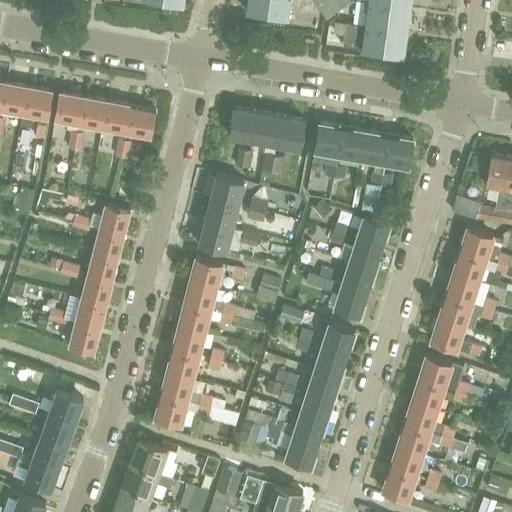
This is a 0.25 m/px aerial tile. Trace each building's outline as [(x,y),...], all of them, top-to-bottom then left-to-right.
[(288,17),(290,0),(248,0),(247,10),(271,14),(272,18),(281,19),(283,16),(288,17)] [(330,0),(325,0),(318,5),(327,17),(337,9),(330,0)] [(369,0),(366,23),(366,24),(407,30),(410,6),(369,0)] [(362,46),(362,48),(366,49),(366,52),(376,54),(377,50),(403,54),(407,30),(366,24),(366,23),(347,20),(343,43),(362,46)] [(0,99),(0,105),(22,110),(23,110),(28,85),(4,80),(0,99)] [(23,110),(22,110),(20,121),(31,123),(32,112),(47,114),(52,89),(28,85),(23,110)] [(55,116),(79,120),(83,95),(60,90),(55,116)] [(83,95),(79,120),(103,124),(107,99),(83,95)] [(107,99),(103,124),(126,129),(131,103),(107,99)] [(131,103),(126,129),(150,133),(155,107),(131,103)] [(230,132),(254,137),(259,109),(235,105),(230,132)] [(259,109),(254,137),(278,141),(283,114),(259,109)] [(283,114),(278,141),(301,145),(306,118),(283,114)] [(315,147),(338,151),(343,125),(319,120),(315,147)] [(44,136),(47,124),(37,122),(35,134),(44,136)] [(343,125),(338,151),(361,155),(366,129),(343,125)] [(76,146),(78,129),(72,128),(69,145),(76,146)] [(84,130),(78,129),(76,146),(82,147),(84,130)] [(366,129),(361,155),(375,158),(373,170),(383,171),(385,159),(390,133),(366,129)] [(385,159),(408,164),(413,137),(390,133),(385,159)] [(123,155),(126,137),(120,136),(117,153),(123,155)] [(131,138),(126,137),(123,155),(128,156),(131,138)] [(252,148),(238,145),(235,163),(249,165),(252,148)] [(264,150),(261,167),(273,169),(276,152),(264,150)] [(276,152),(273,169),(282,171),(285,153),(276,152)] [(499,183),(495,205),(505,207),(506,201),(507,194),(508,195),(511,174),(511,156),(491,153),(486,181),(499,183)] [(327,161),(324,174),(333,176),(334,176),(336,163),(327,161)] [(336,163),(334,176),(345,178),(348,165),(336,163)] [(380,184),(383,171),(373,170),(371,182),(367,182),(362,207),(376,209),(380,184)] [(383,171),(380,184),(390,186),(393,173),(383,171)] [(218,172),(212,195),(239,202),(245,179),(218,172)] [(14,205),(28,208),(33,188),(19,184),(14,205)] [(60,197),(62,190),(44,186),(41,198),(46,199),(48,195),(60,197)] [(212,195),(206,218),(243,227),(249,204),(239,202),(212,195)] [(253,195),(251,205),(267,209),(269,199),(253,195)] [(313,205),(322,215),(333,206),(323,196),(313,205)] [(477,217),(504,221),(506,207),(505,207),(495,205),(480,202),(477,217)] [(104,212),(101,226),(125,232),(131,209),(106,203),(106,205),(101,204),(100,211),(104,212)] [(271,212),(266,211),(267,209),(251,205),(248,215),(270,220),(271,212)] [(76,212),(75,219),(92,222),(93,216),(76,212)] [(364,214),(357,237),(382,245),(390,223),(364,214)] [(243,227),(206,218),(200,241),(227,248),(231,234),(241,236),(243,227)] [(337,218),(334,229),(346,233),(350,222),(337,218)] [(90,228),(92,222),(75,219),(74,225),(90,228)] [(101,226),(95,249),(119,256),(125,232),(101,226)] [(468,226),(460,249),(486,257),(486,255),(498,259),(500,250),(504,238),(493,234),(468,226)] [(245,227),(242,240),(259,244),(262,231),(245,227)] [(346,233),(334,229),(331,238),(343,242),(346,233)] [(382,245),(357,237),(350,259),(375,268),(382,245)] [(95,249),(89,273),(113,279),(119,256),(95,249)] [(459,251),(453,271),(478,279),(485,260),(486,257),(460,249),(459,251)] [(511,253),(500,250),(498,259),(497,260),(500,261),(508,264),(511,253)] [(50,263),(62,265),(64,257),(52,255),(50,263)] [(196,255),(190,278),(217,283),(222,262),(196,255)] [(64,259),(63,265),(79,269),(81,263),(64,259)] [(343,280),(342,282),(368,290),(375,268),(350,259),(343,280)] [(508,264),(500,261),(497,260),(494,270),(501,272),(505,273),(508,264)] [(228,264),(227,267),(233,268),(232,274),(243,276),(245,267),(228,264)] [(321,264),(319,273),(324,274),(331,276),(333,268),(321,264)] [(77,275),(79,269),(63,265),(61,270),(77,275)] [(452,274),(446,293),(471,301),(478,279),(453,271),(452,274)] [(259,285),(266,286),(263,295),(274,298),(281,277),(263,272),(259,285)] [(89,273),(83,296),(107,302),(113,279),(89,273)] [(319,273),(319,274),(316,283),(340,290),(335,305),(361,313),(368,290),(342,282),(343,280),(331,276),(324,274),(319,273)] [(190,278),(185,301),(211,307),(217,283),(190,278)] [(22,293),(25,282),(14,279),(11,290),(22,293)] [(445,296),(439,316),(464,324),(464,322),(474,325),(478,312),(493,317),(501,319),(503,312),(494,309),(483,305),(471,301),(446,293),(445,296)] [(486,294),(483,305),(494,309),(498,298),(487,294),(486,294)] [(83,296),(77,319),(101,326),(107,302),(83,296)] [(222,310),(234,313),(237,302),(224,300),(222,310)] [(185,301),(179,323),(205,331),(209,315),(220,318),(220,320),(232,323),(232,322),(247,326),(250,317),(250,316),(234,313),(222,310),(211,307),(185,301)] [(301,320),(305,309),(282,304),(279,314),(301,320)] [(52,306),(51,311),(68,316),(69,311),(52,306)] [(68,316),(51,311),(49,316),(66,321),(68,316)] [(48,318),(39,315),(36,325),(46,328),(48,318)] [(438,319),(431,338),(457,347),(457,346),(468,350),(480,354),(482,343),(472,340),(460,336),(463,327),(464,324),(439,316),(438,319)] [(254,318),(250,317),(247,326),(265,330),(267,321),(254,318)] [(101,326),(77,319),(71,343),(95,349),(101,326)] [(330,321),(322,343),(348,352),(355,329),(330,321)] [(179,323),(173,346),(199,354),(205,331),(179,323)] [(314,329),(303,325),(299,336),(310,339),(314,329)] [(310,339),(299,336),(296,345),(307,349),(310,339)] [(322,343),(315,366),(341,374),(348,352),(322,343)] [(173,346),(167,369),(193,377),(199,354),(173,346)] [(222,359),(224,349),(212,346),(210,356),(222,359)] [(427,354),(419,378),(444,386),(445,383),(456,386),(459,377),(463,366),(452,362),(449,361),(427,354)] [(222,359),(210,356),(208,366),(220,369),(222,359)] [(341,374),(315,366),(308,388),(334,397),(341,374)] [(296,384),(299,374),(287,370),(286,371),(278,368),(275,377),(278,378),(284,380),(296,384)] [(167,369),(162,392),(187,400),(193,377),(167,369)] [(472,381),(459,377),(456,386),(469,390),(472,381)] [(277,380),(269,378),(266,388),(274,390),(278,392),(281,381),(277,380)] [(419,378),(412,400),(437,408),(444,386),(419,378)] [(296,384),(284,380),(282,388),(293,392),(296,384)] [(465,400),(469,390),(456,386),(453,396),(465,400)] [(57,387),(49,410),(76,420),(84,397),(57,387)] [(308,388),(301,411),(326,419),(334,397),(308,388)] [(14,390),(12,397),(38,406),(40,400),(14,390)] [(211,399),(212,394),(201,391),(199,401),(210,404),(211,399)] [(187,400),(162,392),(156,415),(182,421),(187,400)] [(211,399),(210,404),(223,407),(225,398),(212,395),(211,399)] [(266,400),(251,395),(248,403),(264,408),(266,400)] [(12,397),(10,401),(33,414),(38,406),(12,397)] [(412,400),(404,423),(430,431),(431,428),(442,431),(445,422),(434,418),(437,408),(412,400)] [(210,404),(199,401),(196,411),(207,414),(210,404)] [(49,410),(41,432),(68,442),(76,420),(49,410)] [(275,416),(273,426),(281,429),(281,428),(294,432),(294,433),(319,441),(326,419),(301,411),(297,423),(275,416)] [(245,417),(240,435),(256,440),(262,422),(245,417)] [(445,422),(442,431),(454,435),(468,440),(471,430),(457,426),(445,422)] [(404,423),(397,445),(423,453),(428,438),(439,441),(441,434),(442,431),(431,428),(430,431),(404,423)] [(281,429),(273,426),(271,436),(278,438),(281,429)] [(441,434),(439,441),(451,445),(465,450),(468,440),(454,435),(442,431),(441,434)] [(41,432),(33,455),(60,465),(68,442),(41,432)] [(319,441),(294,433),(286,456),(312,464),(319,441)] [(0,447),(7,450),(11,440),(0,435),(0,447)] [(139,436),(130,460),(159,470),(168,447),(139,436)] [(24,445),(11,440),(7,450),(21,455),(22,451),(24,445)] [(397,445),(390,467),(416,476),(423,453),(397,445)] [(60,465),(33,455),(25,478),(52,487),(60,465)] [(476,465),(483,467),(486,458),(479,456),(476,465)] [(130,460),(122,483),(151,493),(156,480),(170,485),(174,476),(159,470),(130,460)] [(214,475),(218,465),(205,460),(202,471),(214,475)] [(214,487),(226,491),(232,493),(239,470),(221,464),(214,487)] [(430,466),(427,476),(440,480),(443,470),(431,466),(430,466)] [(416,476),(390,467),(383,488),(409,496),(416,476)] [(427,476),(424,486),(436,490),(440,480),(427,476)] [(296,511),(304,491),(264,478),(256,501),(268,504),(267,505),(288,511),(296,511)] [(122,483),(113,507),(128,511),(143,511),(151,493),(122,483)] [(206,498),(209,488),(197,484),(193,494),(206,498)] [(214,487),(206,510),(212,511),(219,511),(226,491),(214,487)] [(19,492),(12,511),(42,511),(46,502),(19,492)] [(511,511),(511,503),(483,494),(476,511),(491,511),(494,505),(511,511)] [(257,511),(288,511),(267,505),(268,504),(256,501),(252,510),(257,511)]
